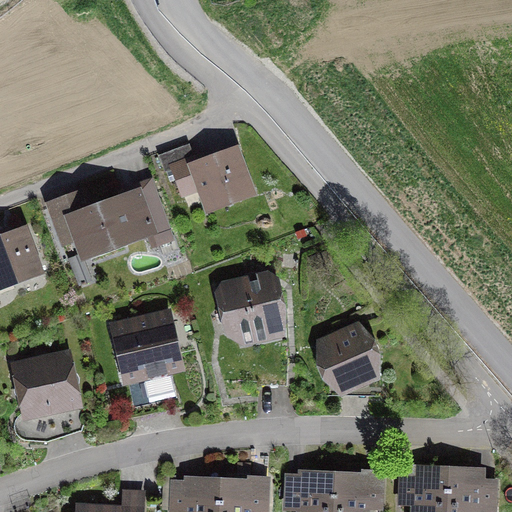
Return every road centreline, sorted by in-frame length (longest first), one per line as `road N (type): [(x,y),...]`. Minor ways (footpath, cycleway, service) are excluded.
road 1 (residential): [(0,497),(237,424),(511,427)]
road 2 (residential): [(511,419),(244,104)]
road 3 (residential): [(0,208),(244,104)]
